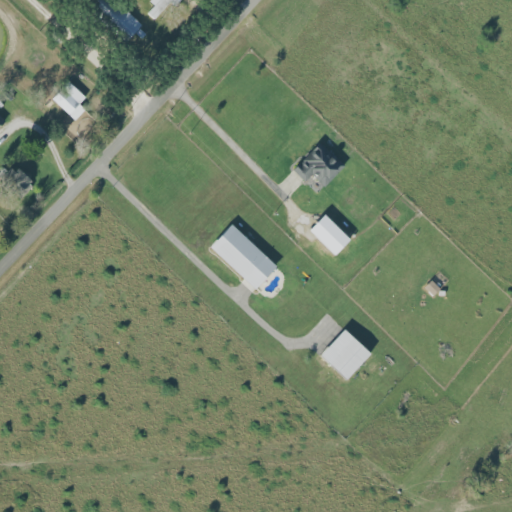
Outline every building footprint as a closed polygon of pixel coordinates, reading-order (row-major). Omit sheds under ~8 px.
[(110,0),(98,0),(93,6),(129,39),(140,28),(110,0)] [(79,104),(85,97),(68,80),(51,98),(74,120),(85,109),(79,104)] [(324,187),(345,166),(320,142),(292,170),(305,182),(312,175),(324,187)] [(34,185),(18,167),(4,181),(20,198),(34,185)] [(350,239),(324,213),(309,230),(335,255),(350,239)] [(255,289),(276,266),(231,224),(209,247),(255,289)] [(440,289),(431,280),(424,288),(433,296),(440,289)] [(320,355),(346,380),(371,354),(345,329),(320,355)]
